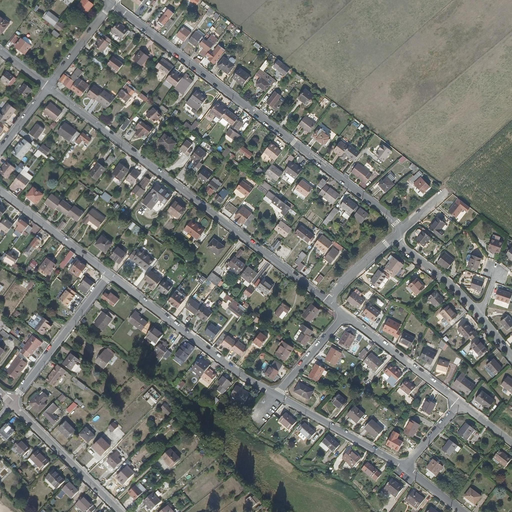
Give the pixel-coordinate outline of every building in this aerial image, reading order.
[(88,0),(82,0),(78,5),(87,13),(94,4),(88,0)] [(211,7),(203,1),(200,5),(208,11),(211,7)] [(211,7),(208,11),(206,14),(210,16),(215,10),(211,7)] [(170,19),(174,13),(169,9),(158,23),(163,27),(169,18),(170,19)] [(140,17),(146,20),(150,13),(145,10),(140,17)] [(54,27),(59,21),(60,20),(49,12),(43,19),(51,24),(54,27)] [(0,16),(0,29),(3,32),(9,23),(0,16)] [(169,20),(164,27),(167,29),(172,23),(169,20)] [(56,28),(62,33),(68,25),(63,21),(61,23),(59,21),(54,27),(56,28)] [(118,23),(111,31),(122,39),(128,31),(118,23)] [(237,35),(241,30),(231,23),(230,25),(227,28),(237,35)] [(177,36),(184,42),(191,33),(183,27),(177,36)] [(197,31),(188,41),(196,47),(205,35),(199,30),(197,32),(197,31)] [(112,41),(105,35),(103,39),(101,37),(98,40),(99,41),(98,43),(95,47),(103,53),(112,41)] [(22,39),(16,47),(25,54),(31,46),(22,39)] [(200,54),(205,57),(209,52),(214,45),(210,42),(209,43),(204,39),(200,45),(205,48),(200,54)] [(219,45),(210,58),(215,62),(218,58),(225,49),(219,45)] [(141,51),(135,60),(142,65),(148,57),(141,51)] [(117,74),(124,64),(114,57),(108,64),(113,68),(111,70),(117,74)] [(167,75),(174,66),(163,58),(156,67),(167,75)] [(234,65),(224,58),(218,66),(228,74),(234,65)] [(286,76),(291,69),(283,63),(277,69),(286,76)] [(71,77),(66,73),(60,81),(70,88),(75,82),(75,83),(79,78),(83,72),(78,68),(71,77)] [(240,68),(233,78),(243,85),(248,79),(250,80),(252,77),(240,68)] [(276,81),(260,68),(256,74),(261,78),(256,84),(266,91),(270,85),(272,86),(276,81)] [(14,77),(7,71),(1,79),(9,85),(14,77)] [(177,85),(182,78),(178,75),(178,76),(172,71),(166,80),(171,84),(175,87),(176,86),(177,85)] [(189,76),(186,73),(182,78),(177,85),(180,87),(181,86),(186,90),(193,81),(187,77),(189,76)] [(302,79),(302,78),(295,73),(293,76),(300,81),(302,79)] [(79,78),(75,83),(71,88),(81,96),(89,86),(79,78)] [(25,83),(20,90),(28,96),(33,89),(25,83)] [(131,89),(132,86),(129,84),(127,83),(119,95),(128,101),(135,92),(131,89)] [(94,85),(88,94),(96,100),(102,92),(94,85)] [(306,89),(301,96),(309,102),(314,95),(306,89)] [(104,90),(98,99),(103,103),(109,108),(115,99),(104,90)] [(197,90),(190,98),(201,107),(207,98),(197,90)] [(276,110),(282,103),(279,100),(281,97),(275,92),(267,103),(276,110)] [(139,97),(146,103),(149,99),(142,94),(139,97)] [(309,102),(301,96),(299,98),(307,104),(309,102)] [(321,105),(326,107),(329,100),(324,98),(321,105)] [(9,103),(1,113),(8,119),(13,112),(14,113),(17,109),(9,103)] [(50,103),(44,111),(56,121),(62,112),(50,103)] [(217,103),(210,111),(220,119),(222,117),(224,113),(227,109),(224,107),(223,108),(221,106),(217,103)] [(158,118),(159,119),(162,116),(154,108),(146,115),(153,122),(156,120),(158,118)] [(224,113),(222,117),(233,125),(235,122),(237,119),(238,118),(227,109),(224,113)] [(309,132),(315,124),(305,116),(299,125),(309,132)] [(120,128),(124,131),(132,121),(128,118),(120,128)] [(238,134),(237,132),(243,124),(237,119),(235,122),(233,125),(232,126),(231,128),(230,128),(226,134),(234,139),(238,134)] [(141,137),(146,131),(149,134),(152,129),(141,121),(134,130),(137,132),(136,134),(141,137)] [(193,132),(200,123),(196,121),(192,126),(187,122),(184,125),(193,132)] [(73,144),(81,134),(65,123),(58,134),(73,144)] [(37,124),(30,134),(37,139),(44,129),(37,124)] [(326,142),(327,143),(330,138),(323,132),(324,130),(321,128),(319,131),(318,130),(314,136),(324,144),(326,142)] [(83,133),(76,142),(80,145),(83,140),(88,144),(91,139),(83,133)] [(166,135),(160,142),(170,150),(176,143),(166,135)] [(29,142),(24,139),(22,142),(21,142),(13,153),(18,157),(29,142)] [(186,152),(185,154),(188,156),(193,150),(190,148),(193,144),(187,139),(180,148),(186,152)] [(334,150),(341,156),(348,146),(341,141),(334,150)] [(29,142),(18,157),(21,159),(32,145),(31,144),(29,142)] [(275,161),(282,152),(279,150),(276,148),(276,147),(271,143),(264,152),(275,161)] [(43,144),(39,150),(47,155),(51,150),(43,144)] [(354,161),(361,152),(350,144),(348,146),(341,156),(340,157),(343,160),(344,159),(347,156),(353,161),(354,161)] [(391,151),(384,145),(383,146),(382,145),(379,149),(380,150),(375,156),(383,162),(391,151)] [(226,146),(221,154),(226,157),(230,152),(231,150),(226,146)] [(199,147),(191,157),(194,160),(196,161),(194,164),(200,169),(203,164),(201,161),(207,153),(199,147)] [(243,147),(241,151),(250,158),(253,154),(251,152),(252,150),(248,147),(247,149),(243,147)] [(226,157),(226,158),(236,166),(237,166),(239,163),(234,159),(236,156),(230,152),(226,157)] [(106,162),(108,164),(110,165),(115,158),(111,155),(106,162)] [(292,161),(295,158),(291,155),(285,162),(289,165),(292,161)] [(404,155),(399,159),(403,163),(408,159),(404,155)] [(236,166),(226,158),(223,161),(226,163),(227,162),(235,168),(236,166)] [(295,179),(302,170),(295,165),(296,164),(292,161),(289,165),(285,171),(295,179)] [(0,168),(0,172),(3,175),(8,178),(15,168),(7,162),(4,166),(3,165),(0,168)] [(20,172),(24,165),(20,162),(16,170),(20,172)] [(98,163),(89,175),(96,180),(105,168),(98,163)] [(121,163),(113,173),(121,179),(129,169),(121,163)] [(277,181),(284,172),(273,164),(266,173),(277,181)] [(369,172),(358,164),(351,172),(363,181),(363,182),(366,184),(372,176),(369,173),(369,172)] [(259,167),(255,172),(260,177),(265,171),(259,167)] [(137,171),(134,169),(126,179),(133,184),(141,173),(138,171),(137,171)] [(198,177),(206,184),(213,175),(204,169),(198,177)] [(423,192),(429,187),(421,178),(424,175),(420,170),(409,181),(413,185),(415,184),(419,188),(423,192)] [(20,173),(14,182),(17,184),(24,189),(33,177),(26,171),(23,175),(20,173)] [(139,186),(137,185),(133,191),(140,197),(144,190),(143,189),(150,180),(146,177),(139,186)] [(198,179),(194,177),(190,183),(193,185),(198,179)] [(388,177),(383,181),(379,184),(386,191),(394,184),(388,177)] [(326,184),(327,182),(323,179),(318,185),(323,188),(325,185),(326,184)] [(214,191),(216,192),(221,187),(212,180),(205,190),(211,195),(214,191)] [(302,180),(295,189),(306,197),(313,189),(302,180)] [(379,184),(383,181),(382,180),(377,184),(384,193),(386,191),(379,184)] [(243,181),(237,189),(248,197),(254,189),(243,181)] [(113,182),(109,187),(114,190),(118,185),(113,182)] [(325,185),(323,188),(319,193),(323,196),(321,199),(323,201),(322,201),(330,207),(340,195),(330,188),(330,189),(325,185)] [(171,196),(157,186),(144,202),(151,208),(159,198),(166,203),(171,196)] [(269,191),(277,197),(280,192),(272,187),(272,188),(269,191)] [(432,190),(429,187),(423,192),(426,195),(432,190)] [(34,188),(28,196),(37,202),(43,195),(34,188)] [(224,189),(219,195),(216,198),(221,203),(229,193),(224,189)] [(272,202),(276,205),(280,199),(277,197),(269,191),(266,196),(273,201),(272,202)] [(101,197),(108,202),(112,197),(106,193),(104,196),(102,195),(101,197)] [(52,194),(45,202),(55,210),(57,208),(62,201),(52,194)] [(108,203),(118,211),(123,204),(113,196),(112,197),(108,202),(108,203)] [(347,197),(340,206),(351,214),(358,205),(347,197)] [(291,208),(292,209),(294,206),(283,198),(281,200),(291,208)] [(280,199),(276,205),(282,210),(281,212),(285,215),(291,208),(281,200),(280,199)] [(62,201),(57,208),(66,216),(68,214),(73,207),(63,200),(62,201)] [(175,202),(169,211),(179,218),(185,209),(182,206),(181,207),(175,202)] [(463,208),(455,202),(449,211),(457,217),(463,208)] [(225,209),(234,215),(239,209),(230,203),(225,209)] [(68,214),(78,222),(84,213),(74,205),(73,207),(68,214)] [(242,222),(244,224),(245,223),(252,215),(252,214),(244,207),(236,217),(237,218),(235,220),(240,224),(242,222)] [(338,211),(334,208),(323,222),(327,225),(338,211)] [(369,214),(361,208),(354,216),(362,223),(369,214)] [(86,225),(89,221),(99,228),(106,219),(92,209),(83,222),(86,225)] [(252,215),(245,223),(248,226),(255,217),(252,215)] [(448,225),(451,221),(445,216),(442,220),(438,217),(430,228),(442,237),(445,232),(441,229),(446,223),(448,225)] [(0,228),(7,233),(14,224),(5,218),(0,224),(0,228)] [(29,225),(21,219),(18,224),(20,225),(16,229),(22,234),(24,231),(29,225)] [(281,220),(275,229),(286,238),(292,229),(281,220)] [(62,221),(57,228),(61,230),(66,224),(62,221)] [(192,221),(185,230),(197,239),(204,230),(192,221)] [(301,226),(295,234),(298,236),(299,235),(308,242),(313,235),(301,226)] [(431,237),(423,231),(416,240),(424,246),(425,247),(427,246),(428,245),(428,243),(427,242),(431,237)] [(500,237),(493,234),(489,249),(500,253),(503,242),(499,240),(500,237)] [(42,239),(38,235),(26,251),(30,254),(42,239)] [(102,236),(96,245),(105,252),(112,243),(102,236)] [(317,246),(326,253),(332,245),(333,243),(326,238),(324,241),(322,239),(317,246)] [(214,239),(208,247),(219,255),(225,247),(214,239)] [(281,242),(278,240),(273,246),(276,249),(281,242)] [(333,243),(332,245),(333,246),(334,245),(341,250),(344,248),(342,246),(335,241),(333,243)] [(118,248),(112,257),(120,263),(126,254),(118,248)] [(333,248),(325,259),(331,263),(339,252),(333,248)] [(140,250),(133,260),(147,270),(154,261),(140,250)] [(295,263),(299,265),(309,251),(307,250),(301,257),(300,256),(295,263)] [(14,265),(15,264),(18,258),(14,256),(12,255),(8,252),(7,255),(5,259),(14,265)] [(75,254),(72,252),(64,263),(63,268),(64,269),(73,257),(74,255),(75,254)] [(454,260),(445,253),(438,262),(447,269),(454,260)] [(75,258),(73,262),(73,263),(70,268),(71,270),(71,271),(79,277),(86,267),(79,262),(80,260),(74,255),(73,257),(75,258)] [(481,258),(473,255),(468,267),(477,270),(481,258)] [(73,257),(64,269),(66,271),(73,262),(75,258),(73,257)] [(246,265),(235,257),(229,265),(239,273),(246,265)] [(393,257),(383,270),(394,278),(404,265),(393,257)] [(47,259),(41,268),(51,276),(54,272),(52,271),(56,266),(47,259)] [(251,283),(258,274),(248,267),(241,275),(251,283)] [(151,270),(144,279),(151,284),(149,286),(154,290),(162,279),(151,270)] [(387,276),(379,270),(371,281),(379,287),(387,276)] [(222,280),(212,272),(207,279),(217,286),(222,280)] [(316,281),(319,283),(324,277),(321,275),(316,281)] [(82,285),(90,290),(95,284),(87,278),(82,285)] [(259,279),(255,285),(267,294),(274,286),(264,278),(262,281),(259,279)] [(425,288),(416,278),(409,285),(417,294),(425,288)] [(484,282),(474,278),(471,287),(481,291),(484,282)] [(165,280),(158,289),(166,295),(173,286),(165,280)] [(70,287),(60,300),(68,306),(70,303),(71,304),(74,300),(73,299),(75,296),(74,296),(77,293),(71,288),(70,287)] [(247,288),(244,292),(250,297),(253,292),(247,288)] [(509,303),(511,294),(511,293),(499,289),(496,299),(509,303)] [(359,309),(365,300),(354,291),(347,300),(359,309)] [(444,300),(435,291),(428,297),(437,307),(444,300)] [(175,292),(168,301),(172,303),(171,304),(175,306),(178,308),(185,300),(175,292)] [(109,296),(106,294),(103,298),(114,307),(119,300),(111,294),(109,296)] [(186,307),(196,314),(202,306),(192,299),(186,307)] [(240,306),(241,304),(237,301),(234,300),(228,308),(232,311),(240,317),(245,311),(240,306)] [(290,309),(283,304),(274,314),(279,317),(284,310),(287,313),(290,309)] [(307,310),(305,312),(302,315),(310,321),(319,310),(312,304),(307,310)] [(370,304),(363,313),(374,321),(381,313),(370,304)] [(202,306),(196,314),(206,322),(213,313),(203,305),(202,306)] [(457,316),(448,306),(436,316),(445,327),(457,316)] [(115,316),(109,312),(107,315),(104,313),(95,325),(103,331),(115,316)] [(139,314),(136,312),(130,321),(142,330),(147,323),(138,316),(139,314)] [(44,318),(44,319),(40,315),(35,322),(33,320),(29,325),(36,330),(44,336),(47,331),(46,331),(48,328),(49,329),(53,325),(44,318)] [(511,326),(511,320),(508,316),(500,322),(507,330),(511,326)] [(395,337),(398,339),(400,335),(396,333),(401,325),(389,319),(383,329),(395,336),(395,337)] [(470,337),(472,340),(478,335),(475,332),(474,332),(465,322),(458,329),(467,339),(470,337)] [(299,329),(302,331),(297,340),(305,346),(311,337),(309,336),(313,331),(302,324),(299,329)] [(157,344),(164,335),(153,327),(147,337),(157,344)] [(3,330),(0,333),(7,339),(9,335),(3,330)] [(261,332),(254,342),(261,347),(268,338),(261,332)] [(355,337),(348,333),(347,332),(340,344),(348,349),(355,337)] [(415,338),(405,333),(400,342),(410,347),(415,338)] [(223,334),(216,343),(219,345),(225,336),(223,334)] [(33,336),(24,349),(20,354),(27,358),(30,353),(32,355),(39,345),(40,346),(42,343),(33,336)] [(227,336),(221,343),(226,346),(231,350),(233,349),(237,343),(227,336)] [(155,347),(157,344),(147,337),(145,339),(155,347)] [(488,350),(478,339),(471,346),(480,356),(488,350)] [(153,354),(161,361),(164,357),(169,350),(166,348),(168,345),(163,341),(161,344),(160,344),(153,354)] [(233,349),(242,356),(248,348),(239,341),(237,343),(233,349)] [(284,342),(276,355),(285,360),(293,347),(284,342)] [(195,348),(190,344),(186,348),(183,346),(176,356),(184,362),(195,348)] [(115,354),(108,348),(104,354),(103,353),(96,362),(105,369),(112,360),(111,360),(115,354)] [(364,348),(358,357),(362,359),(368,351),(364,348)] [(437,354),(425,348),(420,358),(432,364),(437,354)] [(342,353),(333,349),(327,361),(335,365),(342,353)] [(79,360),(71,354),(63,365),(71,371),(79,360)] [(383,364),(372,354),(364,362),(376,372),(383,364)] [(18,357),(7,372),(16,379),(24,367),(25,368),(28,364),(18,357)] [(193,370),(202,376),(209,366),(200,359),(193,370)] [(447,372),(449,362),(439,359),(436,369),(447,372)] [(502,368),(494,359),(486,365),(495,375),(502,368)] [(325,369),(316,364),(309,377),(318,382),(325,369)] [(66,372),(58,365),(56,368),(64,375),(66,372)] [(209,368),(210,367),(209,366),(202,376),(201,378),(209,368)] [(271,366),(265,375),(273,379),(278,371),(271,366)] [(402,375),(400,373),(394,368),(391,366),(385,373),(393,379),(391,381),(396,385),(398,382),(397,381),(402,375)] [(49,377),(46,381),(47,382),(54,387),(55,388),(64,375),(56,368),(52,374),(53,374),(50,377),(49,377)] [(209,368),(201,378),(210,385),(217,376),(213,373),(211,372),(212,371),(209,368)] [(468,395),(475,386),(460,374),(453,383),(468,395)] [(227,390),(232,383),(223,377),(218,383),(227,390)] [(511,393),(511,380),(507,377),(501,385),(511,392),(511,393)] [(83,390),(86,387),(74,378),(72,380),(76,384),(83,390)] [(415,388),(407,381),(401,388),(409,395),(415,388)] [(314,391),(300,383),(295,392),(309,400),(314,391)] [(249,394),(238,387),(233,395),(245,403),(249,394)] [(161,396),(153,388),(143,397),(148,401),(152,397),(157,401),(161,396)] [(409,395),(414,399),(418,395),(413,391),(409,395)] [(494,401),(482,391),(476,399),(488,409),(494,401)] [(48,398),(43,393),(39,397),(37,396),(30,404),(39,413),(47,405),(44,402),(48,398)] [(348,402),(339,395),(332,402),(341,410),(348,402)] [(436,404),(428,400),(422,411),(430,415),(436,404)] [(54,403),(43,414),(54,425),(59,420),(53,414),(59,408),(60,407),(57,404),(56,405),(54,403)] [(171,411),(165,405),(162,408),(168,414),(171,411)] [(67,411),(70,414),(75,409),(72,406),(67,411)] [(365,415),(355,406),(348,415),(358,423),(365,415)] [(296,422),(286,413),(280,421),(290,429),(296,422)] [(384,430),(373,420),(365,429),(376,439),(384,430)] [(404,432),(414,437),(421,425),(411,420),(404,432)] [(75,431),(66,422),(59,429),(67,439),(75,431)] [(316,433),(305,423),(299,430),(310,440),(316,433)] [(466,441),(475,430),(466,423),(457,434),(466,441)] [(15,432),(7,425),(0,431),(0,432),(8,440),(15,432)] [(95,436),(87,428),(80,435),(89,443),(95,436)] [(476,431),(475,430),(466,441),(468,442),(476,431)] [(402,435),(397,432),(389,445),(400,452),(406,442),(400,439),(402,435)] [(340,445),(329,435),(323,442),(334,452),(340,445)] [(111,447),(102,439),(93,448),(102,456),(111,447)] [(21,440),(13,447),(23,457),(30,450),(21,440)] [(458,447),(449,440),(442,450),(450,456),(454,451),(458,453),(461,449),(458,446),(458,447)] [(362,458),(351,449),(342,458),(353,468),(362,458)] [(180,460),(171,450),(163,458),(172,468),(180,460)] [(511,459),(500,450),(494,458),(505,467),(511,459)] [(38,451),(28,460),(34,466),(36,464),(42,470),(50,463),(38,451)] [(120,456),(117,453),(108,462),(114,469),(122,462),(118,458),(120,456)] [(128,460),(119,469),(122,472),(120,474),(127,481),(135,473),(129,468),(132,464),(128,460)] [(445,464),(441,460),(438,463),(434,460),(427,468),(429,470),(426,474),(434,480),(440,472),(443,474),(447,468),(444,466),(445,464)] [(378,470),(368,462),(362,470),(372,478),(376,481),(381,474),(378,471),(378,470)] [(65,481),(54,470),(46,478),(57,489),(65,481)] [(404,488),(392,479),(385,488),(397,497),(404,488)] [(79,492),(70,483),(63,489),(72,499),(79,492)] [(144,492),(137,485),(128,493),(135,500),(144,492)] [(481,497),(471,489),(465,497),(475,504),(481,497)] [(425,499),(414,490),(406,501),(417,509),(425,499)] [(156,496),(154,494),(144,503),(146,505),(151,510),(161,502),(156,497),(156,496)] [(253,498),(252,498),(248,501),(253,507),(261,501),(256,495),(253,498)] [(91,511),(95,508),(84,497),(76,505),(83,511),(91,511)]
